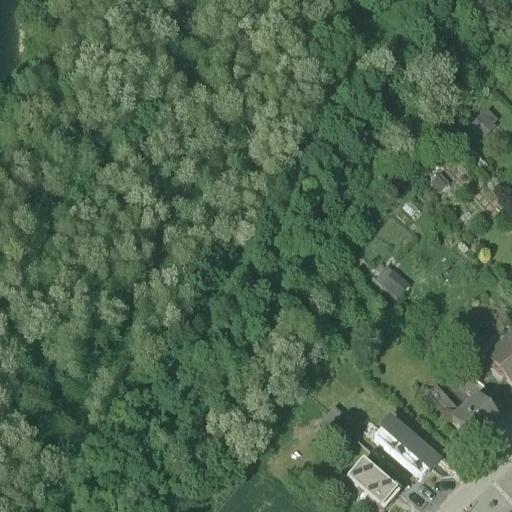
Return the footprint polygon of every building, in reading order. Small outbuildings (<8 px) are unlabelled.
[(487,199),(506,180),(488,162),(469,181),(487,199)] [(409,344),(393,330),(384,341),(401,355),(409,344)] [(511,394),(501,405),(506,410),(496,419),(509,433),(504,438),(511,447),(511,394)] [(458,468),(436,444),(428,452),(449,476),(458,468)] [(478,456),(452,479),(476,506),(502,483),(478,456)] [(427,511),(390,481),(382,490),(375,500),(389,511),(427,511)]
